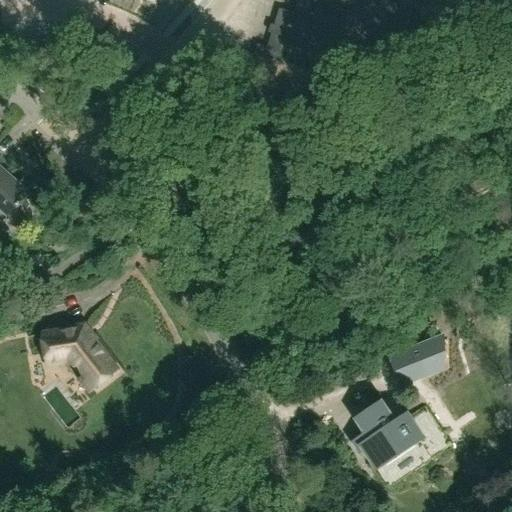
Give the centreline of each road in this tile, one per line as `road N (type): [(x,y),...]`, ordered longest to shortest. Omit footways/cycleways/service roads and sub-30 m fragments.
road 1 (unclassified): [(290,511),(234,369),(189,292),(75,154)]
road 2 (residential): [(171,58),(96,13),(53,4),(0,11)]
road 3 (unclassified): [(75,154),(171,58)]
